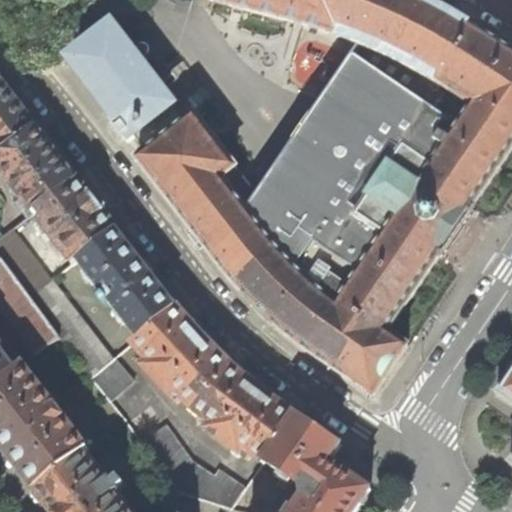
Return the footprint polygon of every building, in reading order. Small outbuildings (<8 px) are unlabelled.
[(244,293),(268,318),(295,340),(322,361),(375,398),(409,347),(389,333),(440,258),(443,259),(459,236),(476,210),(474,209),(511,153),(511,50),(505,46),(460,19),(422,0),(212,0),(300,24),(340,36),(371,49),(363,62),(356,57),(259,196),(211,133),(218,128),(219,124),(218,121),(217,119),(213,116),(208,118),(203,123),(197,116),(203,110),(175,74),(158,87),(91,0),(87,0),(58,40),(58,48),(69,52),(75,58),(148,153),(140,159),(222,266),(244,293)] [(0,75),(0,156),(39,127),(14,94),(0,75)] [(60,154),(39,127),(0,156),(0,160),(5,167),(1,171),(35,215),(38,212),(80,180),(60,154)] [(99,205),(80,180),(38,212),(45,221),(42,223),(73,266),(77,262),(118,230),(99,205)] [(145,265),(118,230),(77,262),(140,340),(178,308),(145,265)] [(12,232),(4,238),(0,242),(0,257),(3,261),(30,298),(50,283),(12,232)] [(0,388),(17,375),(0,352),(0,304),(39,358),(61,341),(30,298),(3,261),(0,263),(0,388)] [(61,341),(92,381),(114,362),(52,281),(50,283),(30,298),(61,341)] [(201,334),(178,308),(140,340),(133,346),(149,363),(144,368),(155,379),(160,375),(168,383),(163,388),(173,399),(178,395),(194,412),(234,367),(228,362),(209,343),(201,334)] [(92,381),(110,403),(135,381),(117,360),(114,362),(92,381)] [(257,387),(234,367),(194,412),(213,427),(208,432),(221,442),(225,436),(234,443),(230,448),(242,458),(246,452),(264,466),(266,463),(297,417),(289,411),(266,394),(257,387)] [(0,443),(6,451),(35,489),(84,452),(89,449),(68,419),(68,417),(58,405),(57,406),(26,368),(17,375),(0,388),(0,443)] [(511,465),(511,466),(511,376),(499,396),(511,405),(511,465)] [(304,497),(293,511),(356,511),(371,492),(340,470),(330,463),(341,446),(297,417),(266,463),(303,486),(304,497)] [(180,496),(233,511),(250,487),(221,475),(218,481),(193,465),(166,428),(142,445),(180,496)] [(52,511),(130,511),(117,494),(121,491),(111,479),(107,482),(84,452),(35,489),(52,511)]
